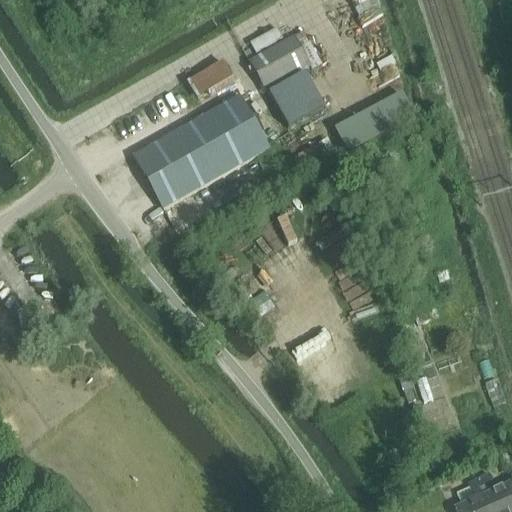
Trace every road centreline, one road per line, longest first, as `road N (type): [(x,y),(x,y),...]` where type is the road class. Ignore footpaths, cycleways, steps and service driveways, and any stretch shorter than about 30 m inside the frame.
road 1 (unclassified): [(339,511),(231,369),(143,273),(74,175)]
road 2 (unclassified): [(0,65),(74,175)]
